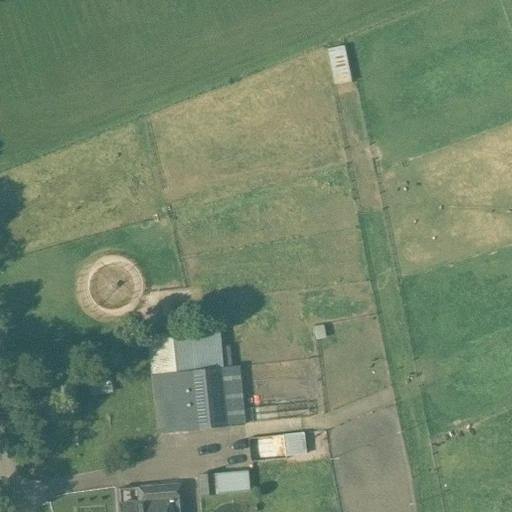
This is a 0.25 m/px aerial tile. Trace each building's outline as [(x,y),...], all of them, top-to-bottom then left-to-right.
[(343,46),(326,49),(334,85),(350,82),(343,46)] [(157,436),(245,426),(239,368),(151,378),(157,436)] [(90,399),(113,394),(110,381),(87,385),(90,399)] [(283,436),(286,458),(306,455),(303,434),(283,436)] [(282,436),(252,438),(253,455),(282,454),(282,436)] [(217,496),(249,492),(247,471),(197,476),(199,498),(217,497),(217,496)] [(136,490),(137,504),(119,506),(119,511),(167,511),(167,502),(180,501),(179,487),(136,490)]
